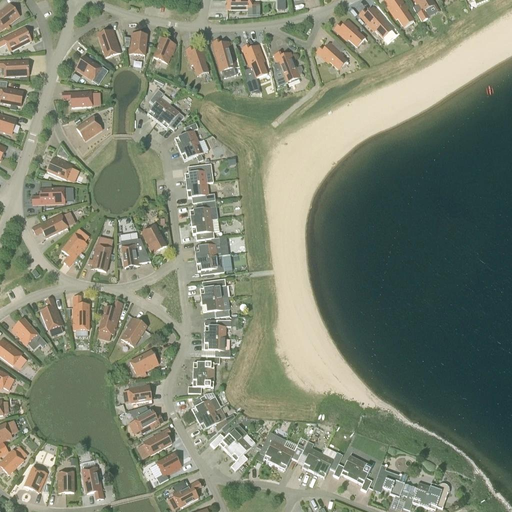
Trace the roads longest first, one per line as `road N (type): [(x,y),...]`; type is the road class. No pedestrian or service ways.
road 1 (residential): [(185,339),(167,399),(205,471)]
road 2 (residential): [(134,138),(165,160),(178,259)]
road 3 (residential): [(200,28),(81,0)]
